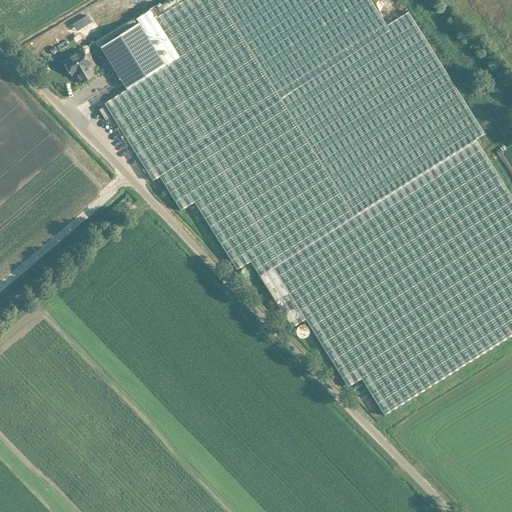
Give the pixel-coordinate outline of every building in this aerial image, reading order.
[(511,335),(511,196),(476,138),(484,133),(407,11),(385,24),(369,0),(166,0),(136,19),(138,24),(165,65),(126,89),(103,103),(152,181),(159,177),(180,211),(194,203),(237,271),(251,262),(291,328),(305,319),(347,387),(361,379),(384,415),(511,335)] [(155,0),(148,4),(151,9),(158,4),(155,0)] [(165,65),(138,24),(100,47),(126,89),(165,65)] [(83,51),(64,62),(72,76),(75,74),(81,84),(94,76),(88,66),(91,64),(83,51)] [(111,119),(103,107),(99,110),(106,122),(111,119)]
